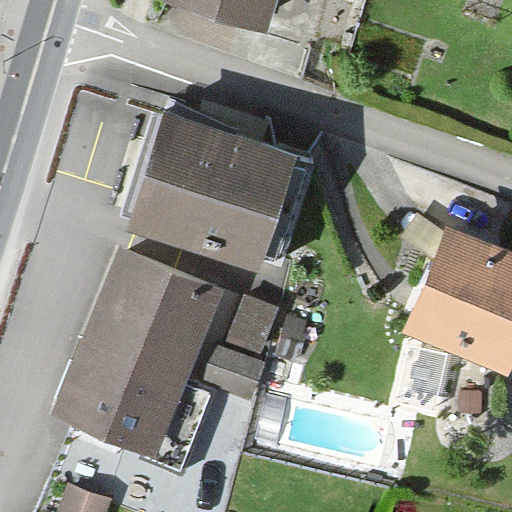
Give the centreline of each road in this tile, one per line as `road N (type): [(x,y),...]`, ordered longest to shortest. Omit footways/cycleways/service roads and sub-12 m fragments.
road 1 (residential): [(53,12),(511,183)]
road 2 (tertiary): [(0,183),(53,12)]
